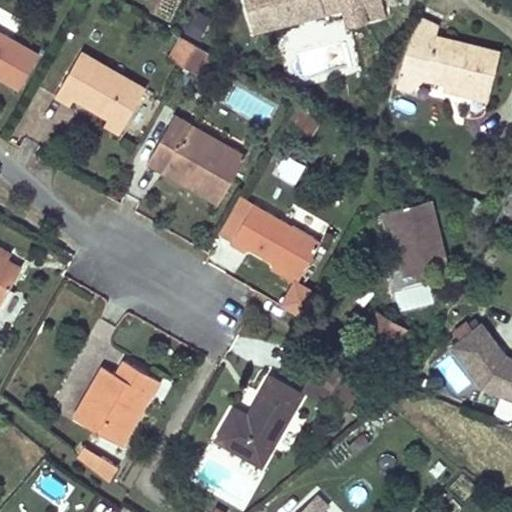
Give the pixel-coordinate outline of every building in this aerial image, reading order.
[(245,0),(253,30),(346,5),(361,1),(364,10),(366,20),(386,14),(382,0),(245,0)] [(361,1),(346,5),(348,14),(364,10),(361,1)] [(413,33),(404,61),(428,66),(425,77),(448,82),(471,88),(470,95),(488,100),(501,50),(437,34),(440,24),(421,15),(413,33)] [(0,75),(21,87),(40,52),(19,40),(0,29),(0,75)] [(181,36),(170,58),(183,65),(195,43),(181,36)] [(211,52),(195,43),(183,65),(199,74),(211,52)] [(56,95),(71,103),(75,97),(109,117),(124,126),(146,88),(82,51),(56,95)] [(428,66),(404,61),(397,87),(411,90),(425,77),(428,66)] [(448,82),(446,89),(470,95),(471,88),(448,82)] [(297,106),(287,125),(291,128),(301,108),(297,106)] [(301,108),(291,128),(309,138),(320,119),(301,108)] [(220,202),(242,164),(217,150),(222,142),(174,114),(148,161),(165,171),(169,164),(190,177),(187,183),(220,202)] [(109,117),(106,123),(121,132),(124,126),(109,117)] [(247,156),(222,142),(217,150),(242,164),(247,156)] [(283,152),(273,175),(295,185),(305,162),(283,152)] [(190,177),(169,164),(165,171),(187,183),(190,177)] [(511,190),(503,209),(511,214),(511,190)] [(220,233),(233,240),(254,202),(241,195),(220,233)] [(393,225),(406,275),(448,265),(431,199),(383,211),(387,226),(393,225)] [(233,240),(231,244),(245,252),(247,247),(276,262),(301,276),(322,240),(254,202),(233,240)] [(0,253),(8,258),(11,253),(0,246),(0,253)] [(0,305),(0,306),(22,266),(8,258),(0,253),(0,305)] [(299,281),(301,276),(276,262),(273,267),(299,281)] [(301,317),(316,292),(293,278),(277,303),(301,317)] [(360,342),(392,361),(411,328),(379,310),(360,342)] [(511,344),(454,327),(439,376),(498,394),(492,414),(511,420),(511,344)] [(340,409),(357,378),(323,358),(305,389),(340,409)] [(151,392),(149,391),(157,376),(126,359),(118,373),(113,370),(104,387),(108,390),(105,395),(92,387),(75,416),(122,443),(151,392)] [(104,387),(113,370),(104,365),(92,387),(105,395),(108,390),(104,387)] [(303,394),(270,375),(248,415),(234,407),(216,439),(262,465),(303,394)] [(153,393),(161,379),(157,376),(149,391),(151,392),(153,393)] [(361,380),(357,378),(340,409),(344,410),(361,380)] [(364,434),(349,446),(356,455),(371,442),(364,434)] [(104,455),(88,443),(79,455),(95,467),(104,455)] [(120,467),(104,455),(95,467),(111,479),(120,467)] [(335,511),(317,493),(298,511),(335,511)]
